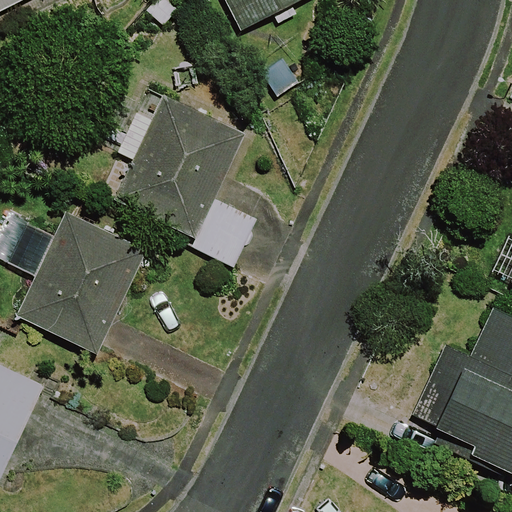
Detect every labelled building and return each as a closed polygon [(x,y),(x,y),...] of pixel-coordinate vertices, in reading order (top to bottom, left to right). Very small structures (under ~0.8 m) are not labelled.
[(0,0),(0,10),(21,0),(0,0)] [(215,0),(231,35),(305,0),(215,0)] [(195,243),(214,204),(244,138),(162,101),(148,131),(129,122),(113,156),(132,165),(113,206),(195,243)] [(214,204),(195,243),(191,252),(231,270),(253,222),(214,204)] [(0,218),(0,240),(16,248),(6,268),(31,280),(13,318),(90,356),(139,255),(61,216),(49,242),(24,230),(27,224),(3,212),(0,218)] [(511,472),(511,322),(490,312),(466,361),(439,347),(403,417),(467,449),(464,455),(509,478),(511,472)] [(0,469),(38,388),(0,369),(0,469)]
